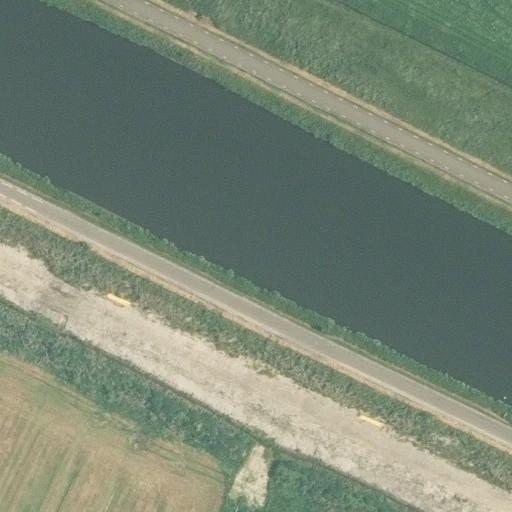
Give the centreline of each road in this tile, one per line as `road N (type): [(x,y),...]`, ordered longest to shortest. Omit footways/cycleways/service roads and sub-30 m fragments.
road 1 (tertiary): [(511,439),(0,191)]
road 2 (tertiary): [(511,194),(120,0)]
